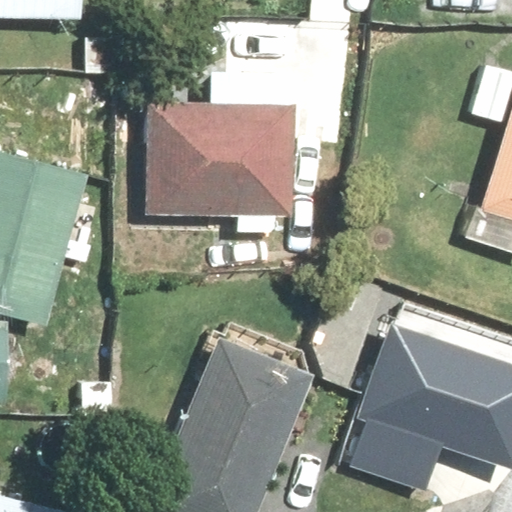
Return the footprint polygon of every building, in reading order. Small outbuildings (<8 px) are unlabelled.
[(71,0),(0,0),(0,29),(71,30),(71,0)] [(511,81),(452,246),(511,267),(511,81)] [(286,115),(128,113),(127,224),(220,224),(219,255),(285,256),(286,115)] [(0,328),(35,337),(73,180),(0,162),(0,328)] [(511,362),(385,318),(337,455),(419,484),(437,435),(499,457),(511,421),(511,362)] [(196,347),(129,511),(249,511),(299,388),(196,347)] [(0,495),(0,511),(72,511),(73,511),(0,495)]
